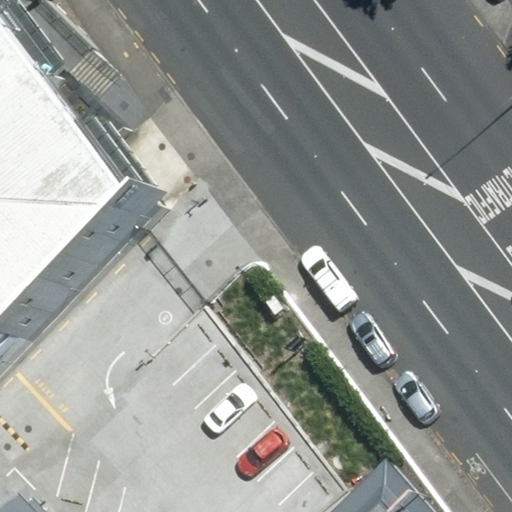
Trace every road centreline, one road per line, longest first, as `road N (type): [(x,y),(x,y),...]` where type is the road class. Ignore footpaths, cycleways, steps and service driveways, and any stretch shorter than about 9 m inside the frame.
road 1 (primary): [(283,0),(511,311)]
road 2 (unknown): [(122,511),(41,406)]
